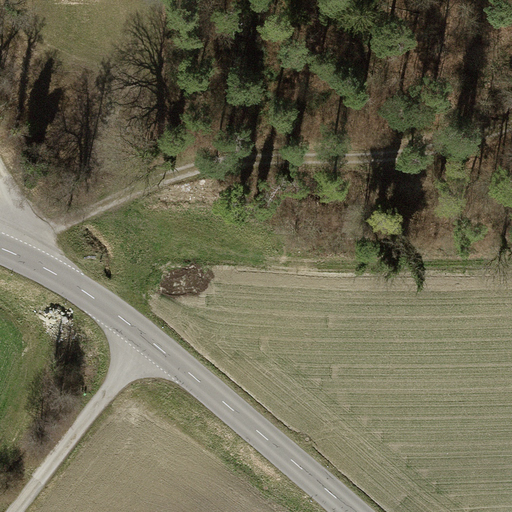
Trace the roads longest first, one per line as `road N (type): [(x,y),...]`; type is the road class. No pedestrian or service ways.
road 1 (track): [(511,129),(422,154),(204,171),(10,243)]
road 2 (tertiary): [(0,241),(148,334),(363,511)]
road 3 (track): [(148,334),(20,511)]
